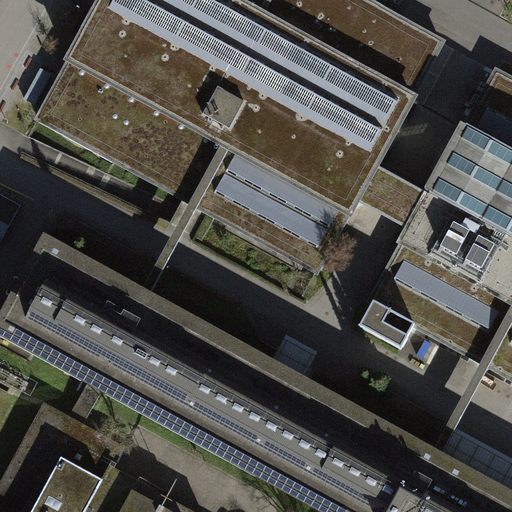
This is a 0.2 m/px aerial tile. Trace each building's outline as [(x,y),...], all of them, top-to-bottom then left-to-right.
[(198,212),(317,275),(355,204),(373,170),(443,41),(367,0),(105,0),(38,125),(189,207),(190,208),(198,212)] [(511,79),(498,71),(428,200),(410,234),(361,325),(405,349),(417,327),(480,361),(489,366),(511,378),(511,79)] [(355,204),(410,234),(428,200),(373,170),(355,204)] [(0,225),(10,231),(22,210),(0,198),(0,225)] [(166,248),(142,293),(152,298),(176,253),(198,212),(189,207),(166,248)] [(511,511),(511,491),(442,454),(437,452),(433,449),(152,298),(148,296),(144,294),(142,293),(140,292),(42,240),(15,290),(0,318),(0,340),(320,511),(511,511)] [(489,366),(480,361),(459,400),(433,449),(437,452),(442,454),(468,405),(489,366)] [(0,488),(0,511),(185,511),(112,472),(125,447),(46,404),(0,488)]
